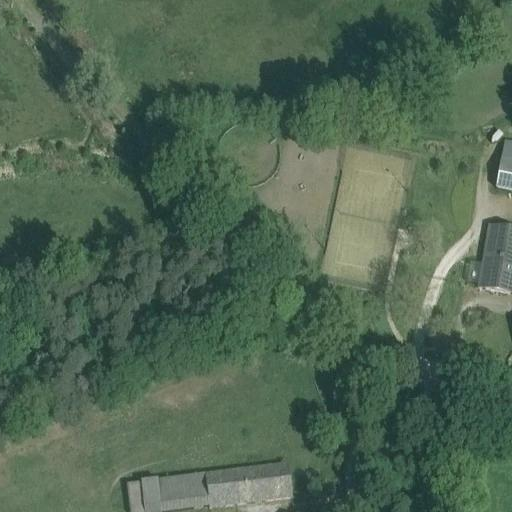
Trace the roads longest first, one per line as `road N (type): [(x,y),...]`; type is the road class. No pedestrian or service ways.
road 1 (track): [(344,511),(334,405),(31,0)]
road 2 (unknown): [(342,482),(394,434),(506,356)]
